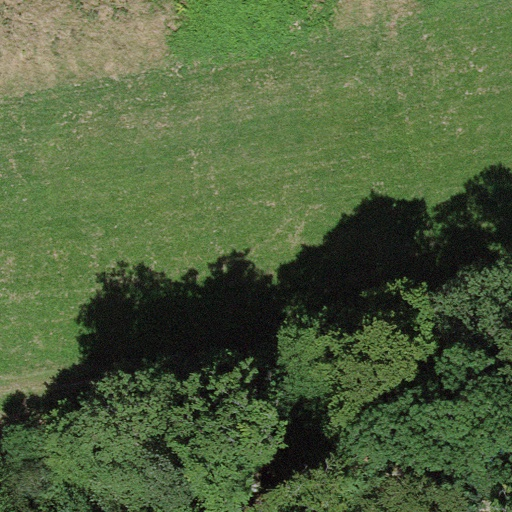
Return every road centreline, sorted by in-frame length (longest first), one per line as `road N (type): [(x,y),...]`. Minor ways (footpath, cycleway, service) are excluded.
road 1 (track): [(485,335),(0,399)]
road 2 (track): [(511,335),(485,335),(379,511)]
